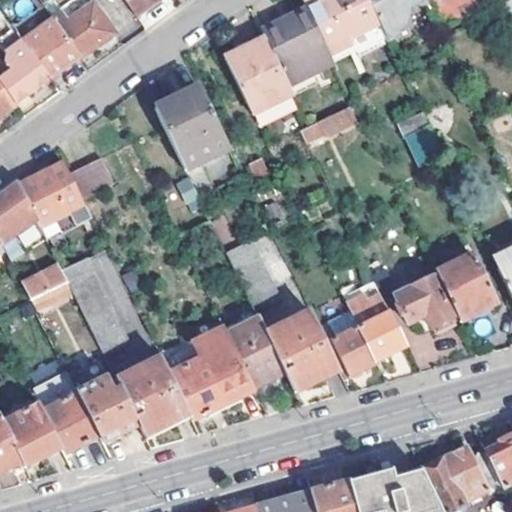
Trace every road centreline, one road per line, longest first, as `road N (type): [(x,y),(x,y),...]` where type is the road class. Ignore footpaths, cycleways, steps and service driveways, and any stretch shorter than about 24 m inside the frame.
road 1 (residential): [(36,511),(511,378)]
road 2 (residential): [(0,160),(219,0)]
